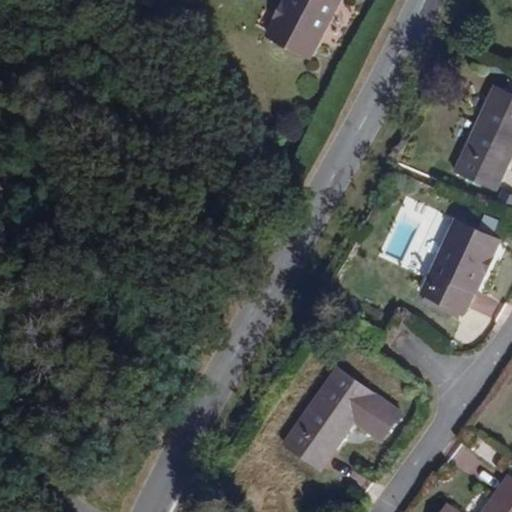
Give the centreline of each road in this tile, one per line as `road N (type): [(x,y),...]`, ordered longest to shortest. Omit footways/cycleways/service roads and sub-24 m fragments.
road 1 (tertiary): [(424,0),(151,511)]
road 2 (residential): [(511,333),(402,496)]
road 3 (unclassified): [(0,403),(35,450),(121,511)]
